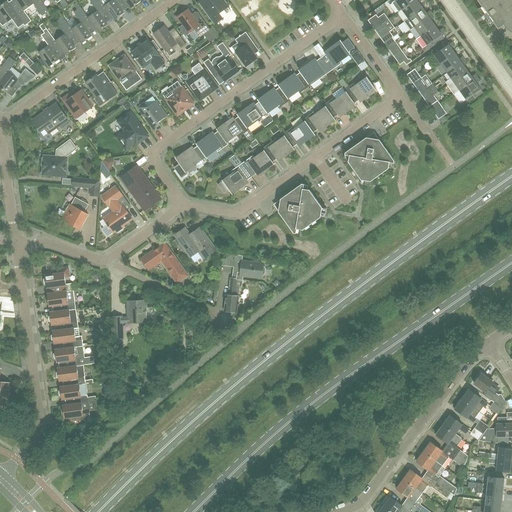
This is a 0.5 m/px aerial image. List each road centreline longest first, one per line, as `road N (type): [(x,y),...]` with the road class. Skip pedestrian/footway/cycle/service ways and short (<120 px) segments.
road 1 (primary): [(98,511),(289,340),(511,176)]
road 2 (tertiary): [(194,511),(288,420),(511,261)]
road 3 (residential): [(183,204),(153,163),(157,148),(342,15)]
road 4 (residential): [(183,204),(241,211),(400,96)]
road 5 (residential): [(340,511),(365,499),(486,343)]
road 6 (residential): [(0,124),(175,0)]
road 7 (residential): [(16,246),(38,407),(23,452)]
road 8 (residential): [(220,326),(204,307),(106,261)]
road 9 (residential): [(0,124),(16,246)]
